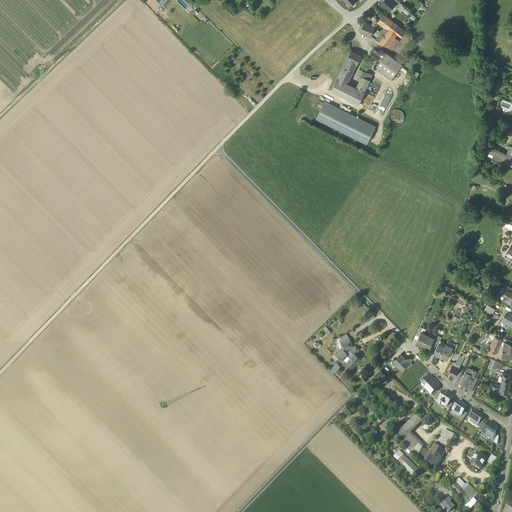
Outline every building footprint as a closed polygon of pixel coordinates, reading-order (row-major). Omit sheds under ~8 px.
[(392,0),(383,0),(381,3),(384,6),(387,8),(389,10),(395,4),(396,3),(393,0),(392,0)] [(397,25),(383,15),(379,21),(378,22),(387,29),(392,33),(393,31),(397,25)] [(371,25),(364,23),(360,32),(371,37),(374,27),(371,25)] [(405,31),(397,25),(393,31),(401,37),(405,31)] [(380,39),(378,42),(387,47),(394,38),(395,36),(391,33),(392,33),(387,29),(380,39)] [(394,38),(387,47),(391,50),(392,50),(392,49),(398,41),(394,38)] [(361,56),(351,51),(347,59),(343,67),(351,71),(353,67),(355,68),(361,56)] [(386,53),(379,62),(375,67),(392,79),(395,74),(402,64),(386,53)] [(351,71),(343,67),(337,78),(337,79),(345,83),(351,71)] [(367,72),(360,68),(357,74),(362,77),(364,78),(364,77),(367,72)] [(372,75),(367,72),(364,77),(369,80),(370,80),(372,75)] [(345,83),(337,79),(337,78),(331,90),(347,98),(346,99),(358,105),(365,92),(364,92),(370,80),(369,80),(364,77),(364,78),(362,77),(356,88),(345,83)] [(375,127),(325,102),(317,117),(367,142),(375,127)] [(404,120),(404,117),(404,114),(402,111),(399,110),(396,109),(393,110),(391,112),(389,114),(388,117),(389,120),(391,123),(394,125),(397,125),(400,124),(402,123),(404,120)] [(511,146),(510,146),(507,154),(491,147),(487,155),(511,166),(511,163),(511,146)] [(511,304),(511,293),(505,289),(502,287),(499,292),(502,294),(500,298),(503,300),(511,305),(511,304)] [(464,301),(457,298),(454,304),(461,307),(464,301)] [(494,310),(487,305),(484,310),(492,314),(493,312),(494,310)] [(511,319),(510,318),(505,315),(502,320),(505,322),(511,326),(511,325),(511,319)] [(335,327),(342,323),(339,319),(332,323),(335,327)] [(419,337),(416,342),(423,345),(427,335),(421,332),(419,337)] [(434,338),(427,335),(423,345),(430,348),(433,341),(434,338)] [(502,340),(495,336),(489,349),(496,352),(497,350),(502,340)] [(343,341),(340,342),(340,343),(342,347),(344,351),(344,352),(353,347),(349,339),(343,341)] [(503,341),(502,340),(497,350),(502,353),(502,356),(511,357),(511,346),(510,346),(510,344),(503,341)] [(439,343),(438,343),(435,350),(437,351),(435,354),(440,357),(445,346),(439,343)] [(453,347),(446,344),(445,346),(440,357),(444,359),(444,358),(447,359),(451,351),(453,347)] [(342,347),(335,354),(338,358),(344,352),(344,351),(342,347)] [(353,353),(351,352),(348,355),(347,356),(350,359),(346,362),(352,368),(360,359),(355,355),(353,353)] [(392,362),(401,371),(405,367),(405,366),(412,359),(411,358),(405,358),(401,354),(392,362)] [(455,364),(460,366),(463,359),(459,356),(455,364)] [(496,361),(495,360),(492,367),(491,368),(495,369),(498,371),(501,363),(496,361)] [(337,363),(330,370),(333,374),(340,367),(337,363)] [(459,369),(451,365),(448,373),(455,376),(459,369)] [(473,370),(469,368),(467,372),(465,372),(460,383),(465,385),(465,384),(467,385),(466,387),(471,390),(477,377),(474,376),(476,372),(473,371),(473,370)] [(426,374),(419,381),(422,383),(424,382),(429,377),(426,374)] [(429,377),(424,382),(427,385),(424,388),(431,395),(435,390),(439,386),(429,376),(429,377)] [(442,394),(439,392),(437,393),(434,398),(433,399),(438,401),(442,394)] [(452,398),(444,392),(442,394),(438,401),(437,402),(440,404),(441,403),(447,407),(449,403),(452,398)] [(460,416),(461,416),(463,413),(467,407),(458,401),(452,411),(460,416)] [(483,418),(473,412),(469,418),(479,425),(483,418)] [(462,422),(467,415),(463,413),(461,416),(460,416),(458,419),(462,422)] [(424,447),(411,434),(417,427),(411,421),(398,434),(418,455),(421,451),(424,447)] [(497,427),(489,422),(486,427),(482,434),(481,434),(494,443),(497,427)] [(444,430),(437,442),(447,448),(454,436),(444,430)] [(447,448),(437,442),(434,447),(444,453),(447,448)] [(444,453),(434,447),(429,456),(426,462),(425,462),(435,468),(444,453)] [(412,475),(418,470),(400,451),(394,457),(412,475)] [(429,456),(421,451),(418,455),(417,457),(426,462),(429,456)] [(480,469),(486,460),(477,454),(471,463),(480,469)] [(473,500),(455,482),(448,489),(465,507),(473,500)] [(448,511),(453,507),(446,500),(441,505),(447,511),(448,511)]
